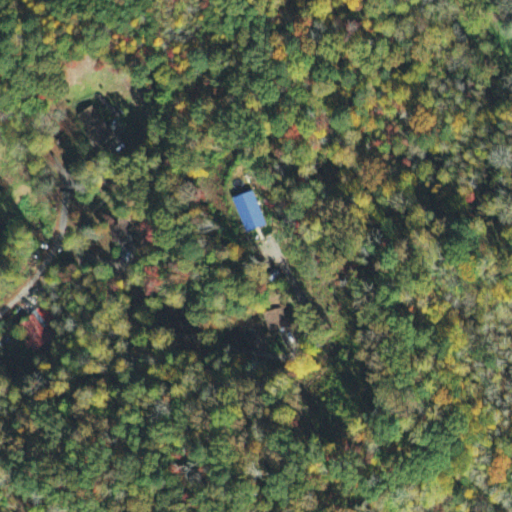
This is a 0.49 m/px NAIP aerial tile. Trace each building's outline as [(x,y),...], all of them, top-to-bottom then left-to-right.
[(111,141),(95,108),(78,116),(94,148),(111,141)] [(247,236),(266,228),(252,194),(233,201),(247,236)] [(113,248),(130,245),(126,220),(117,222),(118,228),(110,229),(113,248)] [(21,343),(31,356),(61,334),(42,307),(17,326),(27,339),(21,343)] [(263,314),(266,334),(286,330),(283,310),(263,314)] [(254,328),(246,315),(234,323),(242,336),(254,328)]
